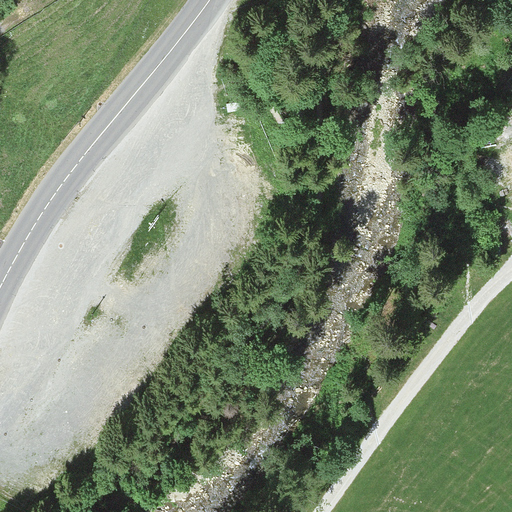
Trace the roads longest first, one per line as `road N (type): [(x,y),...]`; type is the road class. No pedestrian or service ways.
road 1 (secondary): [(210,0),(86,150),(0,289)]
road 2 (track): [(323,511),(446,337),(511,271)]
